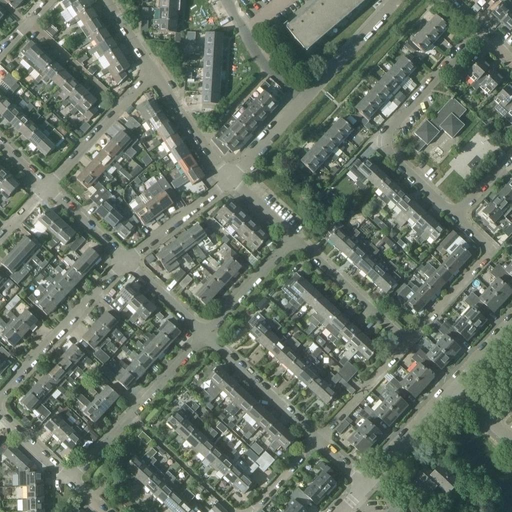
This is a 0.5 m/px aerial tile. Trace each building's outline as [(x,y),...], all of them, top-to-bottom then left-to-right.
[(0,0),(0,2),(4,6),(7,3),(14,9),(22,0),(0,0)] [(74,18),(78,16),(90,7),(85,0),(79,0),(78,1),(76,0),(64,0),(62,2),(73,19),(74,18)] [(177,0),(160,0),(160,8),(177,9),(177,0)] [(320,0),(287,29),(286,29),(303,50),(304,50),(306,52),(315,42),(316,43),(325,34),(326,35),(335,25),(336,26),(345,16),(346,18),(355,8),(356,9),(364,0),(320,0)] [(501,22),(510,11),(511,9),(511,3),(508,0),(497,0),(502,3),(492,14),(501,22)] [(476,4),(471,9),(476,14),(481,9),(476,4)] [(84,25),(96,17),(90,7),(78,16),(84,25)] [(177,9),(160,8),(159,20),(176,21),(177,9)] [(511,9),(510,11),(501,22),(510,30),(511,28),(511,9)] [(428,24),(440,36),(448,27),(436,16),(428,24)] [(77,36),(83,33),(86,38),(103,27),(104,27),(100,21),(99,21),(96,17),(84,25),(74,31),(77,36)] [(159,32),(175,33),(176,21),(159,20),(159,32)] [(440,36),(428,24),(420,33),(432,44),(440,36)] [(46,31),(52,37),(57,32),(50,26),(46,31)] [(91,43),(94,41),(97,45),(110,37),(103,27),(86,38),(81,41),(84,45),(89,41),(91,43)] [(222,34),(205,33),(205,45),(222,46),(222,34)] [(432,44),(420,33),(412,41),(419,48),(424,53),(432,44)] [(100,58),(104,56),(103,55),(116,47),(110,37),(97,45),(97,46),(88,52),(90,56),(96,52),(100,58)] [(410,40),(404,46),(413,54),(419,48),(412,41),(410,40)] [(34,64),(44,53),(35,44),(21,60),(30,68),(34,64)] [(222,46),(205,45),(204,56),(221,57),(222,46)] [(110,65),(123,57),(116,47),(103,55),(104,56),(110,65)] [(38,76),(53,61),(44,53),(34,64),(30,68),(26,72),(30,76),(34,71),(38,76)] [(410,53),(405,59),(403,57),(394,66),(407,77),(415,68),(409,62),(414,57),(410,53)] [(80,64),(88,59),(85,54),(75,60),(80,64)] [(221,57),(204,56),(204,68),(220,69),(221,57)] [(110,65),(101,71),(103,74),(109,71),(117,84),(117,85),(126,76),(126,75),(123,71),(129,67),(123,57),(110,65)] [(468,64),(458,75),(463,79),(466,75),(474,82),(474,83),(481,76),(490,67),(481,59),(472,68),(468,64)] [(35,80),(38,83),(41,80),(46,85),(61,69),(53,61),(38,76),(35,80)] [(6,68),(10,72),(15,67),(10,63),(6,68)] [(87,71),(92,76),(97,71),(91,66),(87,71)] [(407,77),(394,66),(386,74),(399,86),(407,77)] [(220,69),(204,68),(203,80),(220,81),(220,69)] [(59,88),(70,77),(61,69),(46,85),(43,88),(47,92),(55,83),(59,88)] [(474,83),(474,82),(471,86),(476,91),(479,87),(488,95),(503,79),(494,71),(485,80),(481,76),(474,83)] [(10,88),(17,81),(8,73),(2,80),(10,88)] [(399,86),(386,74),(379,83),(391,94),(399,86)] [(63,101),(79,85),(70,77),(59,88),(60,88),(53,96),(56,99),(59,97),(63,101)] [(269,77),(266,81),(275,87),(273,90),(278,93),(279,91),(282,93),(286,89),(269,77)] [(220,81),(203,80),(202,91),(219,92),(220,81)] [(407,87),(412,92),(417,86),(412,82),(407,87)] [(277,105),(264,92),(269,86),(265,83),(242,107),(259,124),(277,105)] [(391,94),(379,83),(371,92),(383,103),(391,94)] [(511,108),(511,104),(509,102),(511,98),(511,87),(508,84),(494,100),(499,105),(495,109),(498,112),(504,117),(511,108)] [(74,107),(87,93),(79,85),(63,101),(64,101),(61,104),(65,108),(69,103),(74,107)] [(10,88),(6,93),(10,97),(14,92),(10,88)] [(395,95),(401,101),(406,96),(400,90),(395,95)] [(219,92),(202,91),(202,103),(202,109),(215,110),(216,104),(218,104),(219,92)] [(383,103),(371,92),(363,100),(375,111),(383,103)] [(98,111),(92,106),(96,101),(87,93),(74,107),(70,112),(73,115),(77,110),(89,121),(98,111)] [(12,105),(3,97),(0,99),(0,114),(2,116),(12,105)] [(12,105),(2,116),(10,124),(23,109),(19,105),(23,100),(19,97),(12,105)] [(419,152),(420,150),(426,144),(428,145),(443,130),(452,139),(464,126),(457,120),(466,111),(452,98),(430,123),(427,120),(415,133),(422,140),(414,148),(419,152)] [(369,121),(367,120),(375,111),(363,100),(350,114),(364,126),(369,121)] [(146,122),(161,112),(154,101),(149,104),(147,101),(136,107),(146,122)] [(19,132),(29,121),(25,117),(33,107),(29,104),(23,110),(23,109),(10,124),(19,132)] [(125,112),(128,115),(134,109),(130,106),(125,112)] [(259,124),(242,107),(233,117),(251,133),(259,124)] [(384,115),(387,118),(393,112),(390,109),(384,115)] [(147,137),(156,130),(168,123),(161,112),(146,122),(145,122),(150,130),(145,133),(146,135),(147,137)] [(36,121),(40,116),(37,113),(32,118),(36,121)] [(357,121),(351,115),(347,119),(353,125),(357,121)] [(251,133),(233,117),(224,126),(242,143),(251,133)] [(132,131),(140,126),(131,118),(125,125),(132,131)] [(332,127),(344,139),(353,130),(340,119),(332,127)] [(28,140),(38,129),(29,121),(19,132),(28,140)] [(44,130),(49,124),(45,121),(41,127),(44,130)] [(164,141),(175,134),(168,123),(156,130),(164,141)] [(59,125),(47,138),(47,137),(37,148),(45,156),(67,132),(59,125)] [(215,136),(228,148),(233,152),(242,143),(224,126),(215,136)] [(346,148),(341,143),(344,139),(332,127),(324,136),(337,147),(337,146),(342,151),(346,148)] [(38,129),(28,140),(37,148),(47,137),(38,129)] [(111,142),(122,151),(130,141),(133,144),(137,140),(128,132),(125,135),(121,131),(111,142)] [(171,152),(182,144),(175,134),(164,141),(171,152)] [(339,158),(332,152),(337,147),(324,136),(316,144),(329,156),(329,155),(336,161),(339,158)] [(158,140),(152,144),(155,148),(161,144),(158,140)] [(122,151),(111,142),(103,151),(113,160),(122,151)] [(178,163),(189,155),(182,144),(171,152),(178,163)] [(308,153),(321,164),(329,156),(316,144),(308,153)] [(103,151),(94,160),(104,170),(110,163),(129,181),(132,178),(113,160),(103,151)] [(165,151),(159,155),(162,159),(168,155),(165,151)] [(321,164),(308,153),(300,161),(313,173),(321,164)] [(125,154),(123,157),(128,162),(131,159),(125,154)] [(185,174),(197,166),(189,155),(178,163),(185,174)] [(94,160),(85,170),(95,179),(101,173),(110,181),(113,178),(104,170),(94,160)] [(368,179),(378,167),(375,165),(374,166),(368,160),(364,165),(359,161),(350,171),(360,180),(356,185),(360,188),(360,187),(364,183),(368,179)] [(172,161),(166,166),(169,170),(175,165),(172,161)] [(182,179),(188,182),(189,181),(192,185),(204,177),(197,166),(185,174),(182,176),(180,177),(182,179)] [(378,167),(368,179),(377,188),(387,177),(382,172),(383,171),(378,167)] [(2,168),(0,170),(0,188),(11,176),(2,168)] [(99,182),(95,179),(85,170),(76,179),(86,189),(90,185),(96,191),(93,195),(98,199),(106,191),(98,183),(99,182)] [(179,172),(173,176),(176,180),(180,177),(182,176),(179,172)] [(0,188),(0,193),(6,199),(19,184),(11,176),(0,188)] [(387,177),(377,188),(383,193),(371,206),(375,210),(376,208),(378,206),(398,185),(395,182),(394,183),(387,177)] [(153,186),(160,194),(154,198),(163,211),(173,203),(168,197),(173,194),(166,184),(161,187),(158,183),(153,186)] [(398,185),(378,206),(382,210),(391,200),(397,206),(406,195),(401,190),(402,189),(398,185)] [(499,195),(510,204),(511,201),(511,189),(508,186),(499,195)] [(143,194),(148,202),(144,205),(154,218),(163,211),(154,198),(154,199),(148,190),(143,194)] [(99,208),(96,211),(104,219),(122,200),(119,198),(113,205),(107,199),(111,195),(106,191),(98,199),(94,203),(99,208)] [(402,211),(394,220),(398,224),(406,214),(417,203),(414,200),(413,201),(406,195),(397,206),(402,211)] [(502,213),(503,214),(505,217),(511,209),(511,206),(510,204),(499,195),(491,203),(502,213)] [(154,218),(144,205),(138,197),(134,200),(138,205),(131,210),(131,217),(135,224),(140,220),(143,225),(154,218)] [(104,219),(125,238),(135,228),(123,216),(126,213),(121,209),(126,204),(122,200),(104,219)] [(216,214),(213,218),(222,227),(239,210),(229,200),(216,214)] [(417,203),(406,214),(398,224),(402,227),(410,218),(416,223),(426,213),(420,208),(421,207),(417,203)] [(503,214),(502,213),(491,203),(483,213),(494,224),(503,214)] [(317,209),(326,216),(330,211),(321,204),(317,209)] [(38,221),(34,226),(30,230),(33,233),(41,224),(47,229),(57,218),(48,210),(38,221)] [(232,236),(248,218),(239,210),(222,227),(232,236)] [(417,241),(436,220),(433,218),(432,219),(426,213),(416,223),(412,228),(417,233),(413,237),(417,241)] [(43,240),(51,233),(56,237),(66,226),(57,218),(47,229),(40,237),(43,240)] [(241,245),(258,227),(248,218),(232,236),(241,245)] [(436,220),(417,241),(421,244),(425,240),(426,241),(430,236),(435,241),(445,231),(439,225),(440,224),(436,220)] [(187,233),(196,244),(202,239),(206,245),(207,245),(209,248),(213,245),(198,225),(187,233)] [(52,249),(60,241),(64,245),(75,234),(66,226),(56,237),(56,238),(49,245),(52,249)] [(337,250),(356,229),(352,226),(344,235),(339,230),(329,240),(334,246),(334,247),(337,250)] [(256,250),(267,237),(268,237),(258,227),(241,245),(258,260),(260,258),(257,256),(259,253),(256,250)] [(358,247),(352,242),(360,233),(356,229),(337,250),(341,254),(342,253),(348,258),(358,247)] [(177,240),(185,252),(191,248),(193,251),(194,250),(202,261),(206,258),(196,244),(187,233),(177,240)] [(29,256),(31,259),(36,264),(39,260),(35,256),(40,251),(25,237),(17,246),(29,256)] [(79,247),(83,243),(78,239),(74,243),(79,247)] [(166,248),(175,259),(180,256),(183,259),(185,258),(189,263),(192,261),(185,252),(177,240),(166,248)] [(362,242),(358,247),(348,258),(354,264),(353,265),(356,268),(375,247),(371,243),(368,247),(362,242)] [(223,260),(226,263),(222,267),(232,277),(241,267),(234,261),(238,257),(224,244),(220,249),(222,251),(219,254),(224,258),(223,260)] [(443,256),(450,249),(446,245),(440,252),(443,256)] [(27,264),(31,259),(29,256),(17,246),(9,255),(20,265),(23,268),(28,272),(32,268),(27,264)] [(451,256),(463,267),(467,263),(466,262),(471,256),(461,246),(451,256)] [(375,247),(356,268),(360,272),(361,271),(366,276),(381,259),(376,255),(380,251),(375,247)] [(175,259),(166,248),(156,256),(164,267),(175,259)] [(81,258),(91,267),(100,258),(90,249),(81,258)] [(257,260),(250,254),(245,259),(252,266),(257,260)] [(17,284),(20,281),(23,278),(18,273),(23,268),(20,265),(9,255),(0,263),(8,270),(5,273),(17,284)] [(91,267),(81,258),(76,264),(73,261),(72,262),(67,256),(64,260),(72,268),(82,277),(91,267)] [(463,267),(451,256),(442,266),(453,276),(459,270),(460,271),(463,267)] [(381,259),(366,276),(373,282),(372,282),(376,285),(394,265),(390,261),(387,265),(381,259)] [(511,262),(505,270),(499,264),(495,269),(506,279),(510,275),(511,277),(511,262)] [(453,276),(442,266),(438,271),(429,263),(425,267),(445,286),(449,282),(448,281),(453,276)] [(399,269),(394,265),(376,285),(380,289),(380,288),(386,294),(401,278),(395,273),(399,269)] [(213,276),(223,286),(232,277),(222,267),(213,276)] [(421,271),(429,280),(425,284),(435,295),(441,288),(442,289),(445,286),(425,267),(421,271)] [(82,277),(72,268),(63,277),(73,286),(82,277)] [(205,277),(200,283),(204,286),(214,296),(223,286),(213,276),(204,269),(201,273),(205,277)] [(506,279),(495,269),(491,273),(497,279),(488,289),(502,302),(511,292),(511,291),(503,283),(506,279)] [(177,282),(185,274),(181,270),(173,278),(177,282)] [(52,284),(64,296),(73,286),(63,277),(60,274),(59,273),(53,279),(44,271),(40,274),(51,284),(52,284)] [(8,290),(13,284),(4,275),(1,278),(0,276),(0,289),(4,286),(8,290)] [(184,288),(192,280),(187,276),(180,284),(184,288)] [(293,298),(289,302),(292,306),(311,285),(308,283),(307,284),(301,278),(297,282),(292,277),(281,289),(287,294),(287,293),(293,298)] [(204,286),(200,283),(191,292),(205,305),(214,296),(204,286)] [(43,293),(56,305),(64,296),(52,284),(51,284),(46,290),(41,285),(37,289),(42,294),(43,293)] [(396,292),(399,295),(399,296),(418,313),(423,308),(424,309),(427,305),(416,294),(411,290),(407,286),(405,284),(396,292)] [(435,295),(425,284),(416,294),(427,305),(431,302),(430,300),(435,295)] [(117,314),(127,304),(137,293),(129,285),(109,306),(117,314)] [(309,306),(320,295),(314,290),(315,289),(311,285),(292,306),(296,309),(304,301),(309,306)] [(502,302),(488,289),(479,298),(473,293),(469,297),(480,308),(484,304),(493,312),(502,302)] [(43,293),(42,294),(37,300),(31,295),(28,298),(46,315),(56,305),(43,293)] [(136,312),(146,301),(137,293),(127,304),(136,312)] [(309,306),(316,312),(308,321),(311,323),(330,303),(326,300),(326,301),(320,295),(309,306)] [(20,300),(16,296),(11,300),(16,304),(20,300)] [(461,317),(476,331),(486,320),(476,311),(480,308),(469,297),(465,302),(471,307),(461,317)] [(136,312),(129,320),(133,324),(140,316),(145,320),(155,310),(146,301),(136,312)] [(292,306),(289,303),(281,311),(284,314),(287,311),(292,306)] [(330,303),(311,323),(304,331),(309,335),(320,324),(321,325),(325,320),(328,324),(339,313),(333,308),(334,307),(330,303)] [(292,306),(287,311),(291,315),(296,310),(292,306)] [(125,307),(120,312),(124,316),(128,311),(125,307)] [(37,321),(26,311),(18,319),(29,330),(37,321)] [(272,317),(277,321),(282,315),(277,311),(272,317)] [(6,325),(21,338),(29,330),(18,319),(14,316),(10,312),(7,315),(11,319),(6,325)] [(98,322),(109,332),(123,344),(127,339),(114,327),(117,323),(106,313),(98,322)] [(331,340),(349,321),(346,318),(345,319),(339,313),(328,324),(329,325),(326,328),(331,333),(328,337),(331,340)] [(249,325),(253,329),(249,333),(255,339),(254,340),(258,343),(269,331),(273,327),(276,323),(273,320),(269,324),(258,314),(255,314),(249,322),(249,325)] [(476,331),(461,317),(452,327),(446,321),(442,326),(454,336),(457,332),(467,341),(476,331)] [(0,327),(5,332),(1,337),(12,347),(21,338),(6,325),(2,321),(0,322),(0,327)] [(157,330),(160,333),(170,342),(179,333),(166,321),(157,330)] [(348,341),(358,331),(352,326),(353,325),(349,321),(331,340),(335,344),(343,337),(348,341)] [(90,330),(104,344),(114,353),(117,349),(110,343),(112,341),(105,335),(109,332),(98,322),(90,330)] [(454,336),(442,326),(438,330),(444,336),(436,346),(450,359),(459,349),(450,340),(454,336)] [(104,344),(90,330),(82,339),(96,352),(94,355),(103,364),(109,358),(99,349),(104,344)] [(144,335),(149,339),(152,342),(162,352),(170,342),(160,333),(156,337),(153,334),(152,336),(147,331),(144,335)] [(268,351),(278,340),(269,331),(258,343),(262,346),(268,351)] [(358,331),(348,341),(348,342),(344,347),(347,351),(343,355),(348,360),(357,350),(368,339),(364,336),(358,331)] [(295,333),(284,345),(278,340),(268,351),(274,356),(273,357),(277,360),(296,340),(299,337),(295,333)] [(140,349),(143,352),(153,361),(162,352),(152,342),(149,339),(143,346),(138,341),(135,344),(140,349)] [(372,342),(368,339),(357,350),(367,359),(377,349),(371,343),(372,342)] [(296,340),(277,360),(281,364),(281,363),(287,369),(297,357),(292,353),(300,344),(296,340)] [(64,355),(75,365),(79,360),(83,364),(85,362),(89,366),(92,363),(73,346),(64,355)] [(121,349),(134,362),(144,371),(153,361),(143,352),(138,357),(133,352),(132,353),(124,346),(121,349)] [(450,359),(436,346),(427,355),(420,349),(416,354),(428,365),(432,361),(441,369),(450,359)] [(297,357),(287,369),(293,374),(293,375),(296,378),(314,358),(315,359),(322,351),(318,347),(303,363),(297,357)] [(0,348),(0,365),(9,356),(1,348),(0,348)] [(428,365),(416,354),(412,358),(418,364),(409,374),(423,388),(433,377),(424,369),(428,365)] [(56,365),(66,374),(70,369),(75,373),(76,372),(80,376),(83,373),(75,365),(64,355),(56,365)] [(348,361),(344,357),(339,363),(343,366),(348,361)] [(306,387),(317,375),(311,370),(319,362),(315,359),(314,358),(296,378),(300,382),(300,381),(306,387)] [(122,368),(125,371),(135,380),(144,371),(134,362),(128,368),(125,365),(122,368)] [(352,376),(357,371),(347,362),(343,367),(352,376)] [(47,374),(61,388),(67,381),(72,385),(75,382),(66,374),(56,365),(47,374)] [(197,397),(203,402),(209,395),(210,396),(218,388),(229,376),(225,372),(224,373),(218,368),(208,378),(208,379),(204,383),(210,388),(206,392),(204,390),(197,397)] [(334,376),(315,396),(319,399),(325,404),(335,393),(330,389),(341,378),(346,382),(350,378),(340,368),(333,375),(334,376)] [(135,380),(125,371),(117,381),(127,390),(135,380)] [(317,375),(306,387),(313,392),(312,393),(315,396),(334,376),(333,375),(331,372),(323,381),(317,375)] [(38,384),(52,397),(58,391),(62,394),(65,391),(61,388),(47,374),(38,384)] [(104,385),(106,386),(109,382),(100,374),(97,378),(99,379),(104,385)] [(423,388),(409,374),(400,384),(394,378),(390,382),(401,393),(405,389),(415,397),(423,388)] [(214,400),(222,391),(227,396),(237,385),(231,380),(232,379),(229,376),(218,388),(210,396),(214,400)] [(96,383),(102,388),(104,385),(99,379),(96,383)] [(401,393),(390,382),(385,386),(392,393),(383,403),(398,416),(406,406),(397,398),(401,393)] [(29,393),(39,403),(42,406),(43,407),(49,400),(54,405),(57,401),(52,397),(38,384),(29,393)] [(229,414),(248,393),(244,390),(243,391),(237,385),(227,396),(233,401),(225,410),(229,414)] [(108,387),(100,395),(100,396),(111,406),(119,397),(108,387)] [(88,391),(93,396),(97,393),(91,388),(88,391)] [(74,396),(87,409),(83,413),(94,423),(103,414),(92,404),(91,404),(78,392),(74,396)] [(39,403),(29,393),(20,403),(33,415),(42,406),(39,403)] [(246,414),(256,403),(251,398),(251,397),(248,393),(229,414),(233,417),(241,409),(246,414)] [(100,396),(96,399),(92,404),(103,414),(111,406),(100,396)] [(188,401),(177,413),(167,423),(173,429),(173,430),(176,433),(186,421),(191,417),(190,417),(194,413),(201,406),(196,401),(192,405),(188,401)] [(248,431),(267,411),(263,407),(262,408),(256,403),(246,414),(251,419),(241,430),(245,434),(247,431),(248,431)] [(398,416),(383,403),(374,412),(367,406),(363,411),(375,422),(379,418),(388,426),(398,416)] [(42,423),(51,414),(46,409),(37,418),(42,423)] [(265,431),(275,420),(270,415),(271,414),(267,411),(248,431),(252,435),(260,426),(265,431)] [(355,427),(358,430),(357,431),(371,445),(381,434),(372,426),(375,422),(363,411),(359,415),(363,418),(355,427)] [(68,412),(63,417),(66,420),(71,415),(68,412)] [(64,423),(63,423),(55,415),(45,426),(54,434),(64,423)] [(31,423),(25,417),(20,421),(26,427),(31,423)] [(66,420),(64,423),(54,434),(62,443),(73,432),(76,428),(77,427),(80,424),(77,421),(72,426),(66,420)] [(267,441),(271,445),(275,441),(286,429),(282,425),(282,426),(275,420),(265,431),(271,437),(267,441)] [(349,424),(345,420),(335,430),(340,434),(349,424)] [(186,441),(196,430),(186,421),(176,433),(180,437),(181,435),(186,441)] [(226,426),(231,430),(235,426),(230,422),(226,426)] [(77,427),(76,428),(73,432),(62,443),(71,451),(90,430),(87,427),(82,432),(77,427)] [(275,441),(271,445),(270,446),(274,451),(280,445),(285,449),(295,439),(289,433),(290,432),(286,429),(275,441)] [(195,450),(206,439),(196,430),(186,441),(192,447),(195,450)] [(214,438),(218,433),(214,430),(210,434),(214,438)] [(371,445),(357,431),(348,441),(362,454),(371,445)] [(90,438),(95,442),(99,437),(95,433),(90,438)] [(147,436),(141,442),(146,446),(151,440),(147,436)] [(205,459),(215,448),(206,439),(195,450),(199,454),(200,454),(205,459)] [(215,448),(205,459),(212,465),(211,465),(214,468),(233,448),(235,446),(231,441),(220,453),(215,448)] [(251,448),(259,455),(264,450),(256,443),(251,448)] [(13,445),(10,448),(4,454),(9,459),(18,450),(13,445)] [(153,457),(157,452),(152,448),(149,453),(141,462),(135,457),(134,459),(129,454),(121,462),(126,468),(125,468),(131,474),(130,475),(134,478),(153,457)] [(224,477),(234,466),(229,460),(236,452),(233,448),(214,468),(218,472),(219,472),(224,477)] [(14,464),(22,454),(18,450),(9,459),(14,464)] [(270,465),(274,461),(265,452),(261,457),(270,465)] [(22,454),(14,464),(18,467),(27,458),(22,454)] [(144,486),(159,470),(154,465),(158,461),(153,457),(134,478),(138,482),(139,481),(144,486)] [(27,458),(18,467),(23,472),(32,463),(27,458)] [(244,474),(233,486),(237,490),(238,489),(243,494),(253,483),(248,478),(258,467),(264,472),(268,467),(259,459),(252,466),(248,470),(244,474)] [(175,462),(171,467),(175,471),(180,466),(175,462)] [(313,482),(325,494),(335,483),(326,475),(330,471),(321,462),(317,467),(321,470),(316,475),(318,477),(313,482)] [(27,487),(43,487),(43,482),(45,482),(44,476),(43,476),(42,474),(36,474),(35,466),(32,463),(23,472),(23,474),(27,474),(27,487)] [(234,466),(224,477),(231,482),(230,483),(233,486),(244,474),(234,466)] [(445,493),(456,481),(440,466),(432,474),(425,468),(416,477),(418,478),(412,485),(425,496),(430,490),(431,491),(437,485),(445,493)] [(159,470),(144,486),(150,491),(149,492),(153,496),(172,474),(168,471),(165,475),(159,470)] [(271,473),(266,478),(270,482),(275,476),(271,473)] [(164,504),(174,492),(168,487),(176,478),(172,474),(153,496),(157,499),(158,498),(164,504)] [(294,492),(303,501),(307,497),(315,504),(325,494),(313,482),(308,488),(306,487),(301,491),(298,488),(294,492)] [(43,487),(27,487),(28,500),(43,499),(43,495),(45,495),(45,488),(43,489),(43,487)] [(170,511),(173,511),(191,492),(187,489),(179,498),(174,492),(164,504),(170,509),(169,510),(170,511)] [(190,511),(193,510),(187,505),(195,496),(191,492),(173,511),(190,511)] [(285,511),(306,511),(299,506),(303,501),(294,492),(289,497),(293,500),(288,505),(290,507),(285,511)] [(22,511),(28,511),(27,511),(28,511),(44,511),(44,507),(46,507),(45,501),(44,501),(43,499),(28,500),(22,500),(22,511)] [(226,511),(217,503),(210,511),(209,511),(226,511)]
